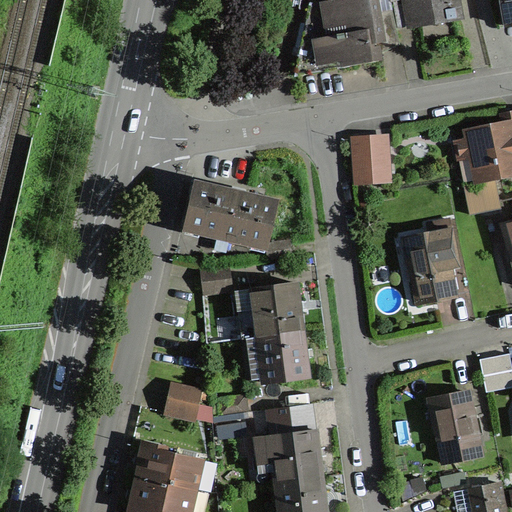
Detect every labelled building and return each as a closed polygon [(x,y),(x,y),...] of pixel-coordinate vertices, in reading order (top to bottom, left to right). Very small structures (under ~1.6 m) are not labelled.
[(334,0),(310,5),(314,29),(305,31),(297,69),(348,59),(349,66),(379,60),(376,43),(382,41),(377,14),(393,11),(390,0),(334,0)] [(411,20),(407,0),(399,0),(393,1),(398,28),(412,25),(411,20)] [(459,12),(456,0),(407,0),(411,20),(459,12)] [(511,0),(501,0),(506,25),(511,24),(511,0)] [(399,39),(393,11),(377,14),(382,41),(383,43),(399,39)] [(491,134),(457,141),(460,159),(474,156),(479,180),(495,177),(511,172),(511,121),(506,123),(489,127),(491,134)] [(386,137),(354,139),(357,182),(389,180),(386,137)] [(495,177),(479,180),(485,210),(501,207),(495,177)] [(485,210),(479,180),(463,183),(470,214),(485,210)] [(230,192),(196,184),(186,228),(218,235),(217,242),(227,244),(229,238),(267,246),(268,242),(277,203),(245,195),(243,192),(233,189),(230,192)] [(453,229),(405,238),(418,302),(455,295),(448,261),(459,259),(453,229)] [(268,242),(267,246),(268,259),(292,257),(290,240),(268,242)] [(230,269),(202,272),(204,292),(233,289),(230,269)] [(296,283),(237,291),(243,339),(259,337),(259,335),(302,330),(296,283)] [(309,378),(302,330),(259,335),(259,337),(265,383),(309,378)] [(169,396),(198,403),(202,388),(173,381),(169,396)] [(468,391),(431,399),(444,463),(481,455),(468,391)] [(222,415),(248,411),(246,395),(220,399),(222,415)] [(198,403),(169,396),(165,411),(194,418),(198,403)] [(248,411),(222,415),(214,416),(217,445),(252,441),(248,411)] [(277,481),(321,476),(315,429),(271,435),(277,481)] [(138,475),(191,488),(198,459),(165,450),(167,445),(143,440),(140,453),(143,453),(138,475)] [(185,511),(191,488),(138,475),(130,508),(142,511),(145,511),(185,511)] [(325,511),(321,476),(277,481),(281,511),(325,511)] [(475,511),(500,511),(494,485),(494,483),(471,488),(475,511)] [(506,511),(501,484),(494,485),(500,511),(506,511)]
